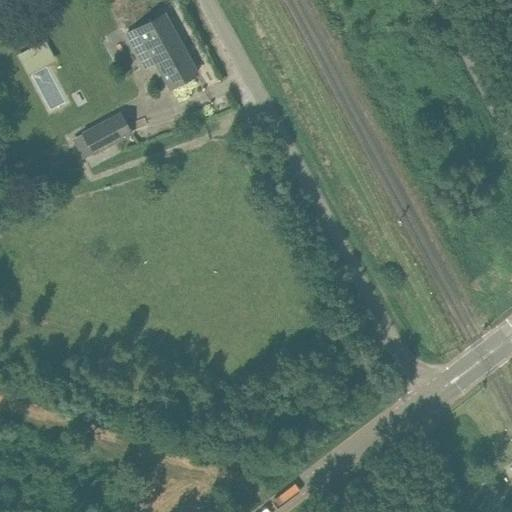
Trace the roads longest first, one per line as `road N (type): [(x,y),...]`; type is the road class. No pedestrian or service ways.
road 1 (unclassified): [(428,399),(209,0)]
road 2 (tertiary): [(277,511),(428,399)]
road 3 (unclassified): [(511,120),(454,0)]
